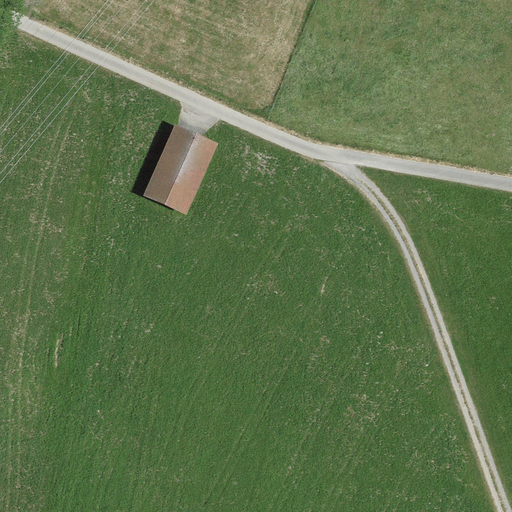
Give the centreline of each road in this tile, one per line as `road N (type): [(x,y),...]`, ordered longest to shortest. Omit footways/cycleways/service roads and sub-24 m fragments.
road 1 (track): [(511,186),(329,154),(0,12)]
road 2 (track): [(508,511),(406,232),(372,188),(329,154)]
